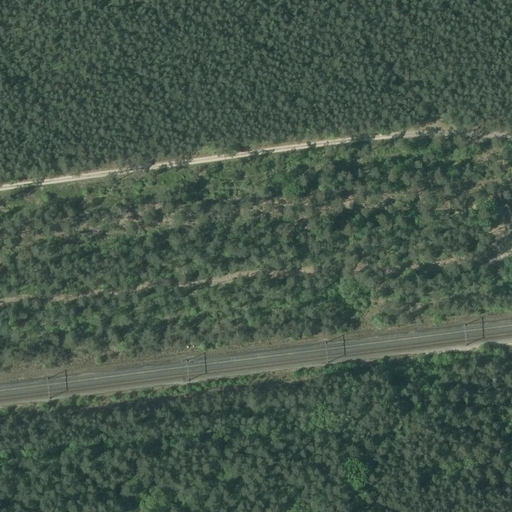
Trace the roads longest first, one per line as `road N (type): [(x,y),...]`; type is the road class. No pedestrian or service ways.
road 1 (track): [(388,135),(0,188)]
road 2 (track): [(316,0),(447,133)]
road 3 (unclassified): [(511,139),(388,135)]
